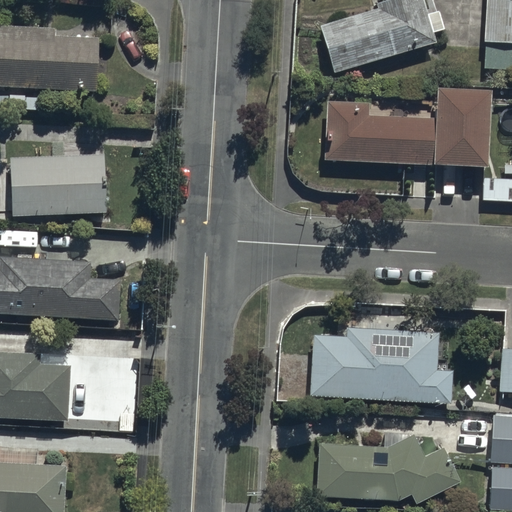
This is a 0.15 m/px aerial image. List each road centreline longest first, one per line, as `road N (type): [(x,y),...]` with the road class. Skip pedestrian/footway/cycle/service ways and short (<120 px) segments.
road 1 (residential): [(206,240),(511,256)]
road 2 (residential): [(206,240),(190,511)]
road 3 (residential): [(221,0),(206,240)]
